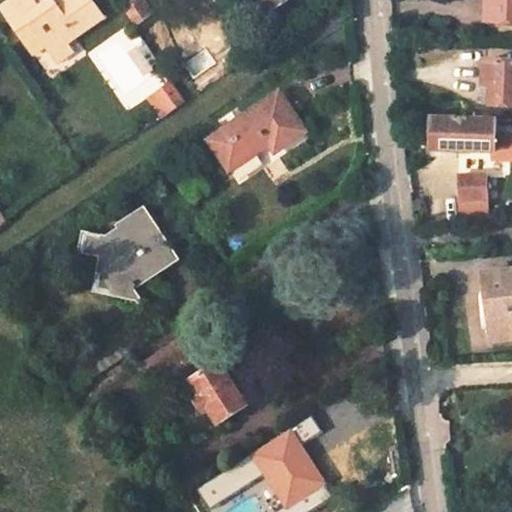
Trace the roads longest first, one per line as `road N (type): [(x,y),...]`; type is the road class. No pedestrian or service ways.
road 1 (unclassified): [(367,0),(431,511)]
road 2 (unknown): [(120,354),(386,170)]
